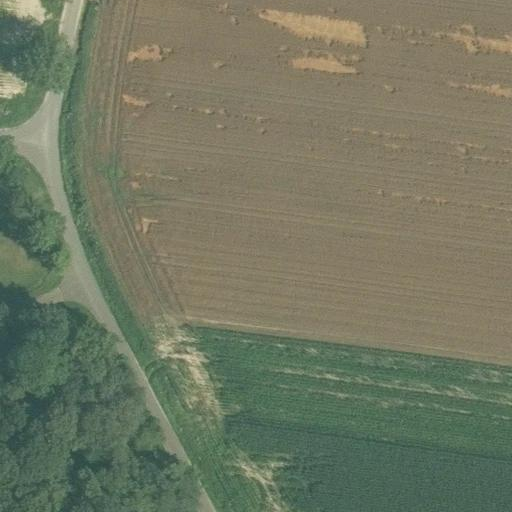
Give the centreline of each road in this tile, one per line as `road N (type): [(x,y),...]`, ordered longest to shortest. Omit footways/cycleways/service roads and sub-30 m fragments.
road 1 (unclassified): [(219,511),(88,259)]
road 2 (unclassified): [(48,133),(77,0)]
road 3 (unclassified): [(88,259),(48,133)]
